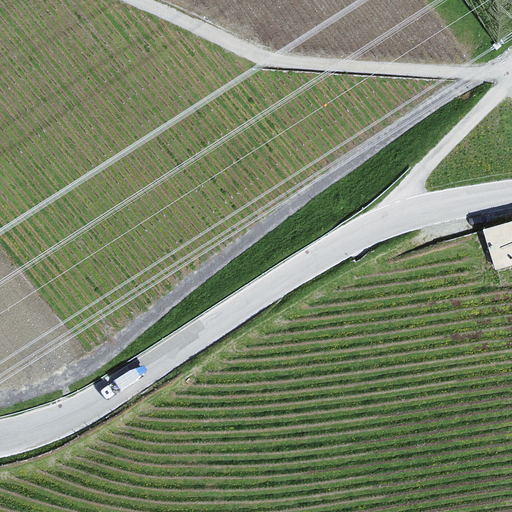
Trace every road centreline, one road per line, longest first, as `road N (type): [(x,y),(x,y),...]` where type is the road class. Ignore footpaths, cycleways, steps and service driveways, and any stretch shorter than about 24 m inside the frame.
road 1 (tertiary): [(0,439),(102,399),(376,224),(511,194)]
road 2 (track): [(511,73),(252,58),(105,0)]
road 3 (track): [(511,75),(407,189),(406,213)]
